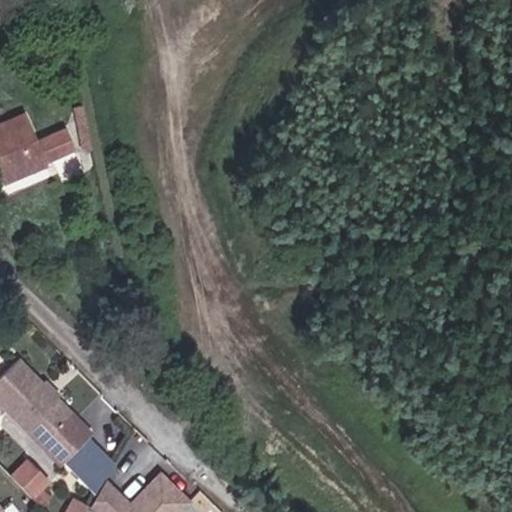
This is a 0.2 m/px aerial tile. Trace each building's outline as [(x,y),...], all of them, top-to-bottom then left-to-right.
[(72,106),(81,150),(92,147),(83,104),(72,106)] [(0,178),(2,183),(46,166),(44,162),(73,149),(65,130),(37,142),(25,115),(0,125),(0,178)] [(47,388),(44,386),(17,359),(0,376),(0,403),(59,463),(90,431),(56,398),(54,395),(51,398),(44,392),(47,388)] [(47,382),(44,386),(47,388),(44,392),(51,398),(54,395),(56,398),(59,395),(47,382)] [(11,475),(31,495),(32,497),(48,481),(27,460),(11,475)] [(176,511),(188,500),(159,472),(128,503),(106,479),(91,505),(98,511),(176,511)] [(63,511),(84,511),(88,505),(73,496),(63,511)]
